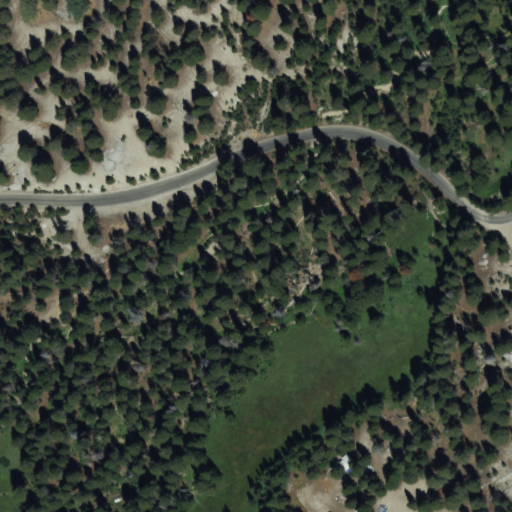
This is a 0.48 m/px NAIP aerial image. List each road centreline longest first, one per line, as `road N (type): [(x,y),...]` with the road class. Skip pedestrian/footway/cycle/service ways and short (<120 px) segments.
road 1 (residential): [(511,213),(498,220),(476,215),(402,149),(343,134),(265,146),(132,197),(0,199)]
road 2 (track): [(30,511),(5,402),(88,201)]
